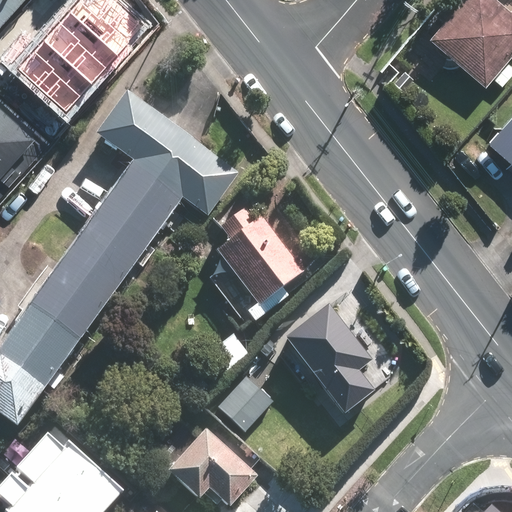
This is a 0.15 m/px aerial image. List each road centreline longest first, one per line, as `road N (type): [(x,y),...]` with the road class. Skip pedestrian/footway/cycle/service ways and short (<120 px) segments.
road 1 (secondary): [(284,73),(511,362)]
road 2 (residential): [(382,511),(511,374)]
